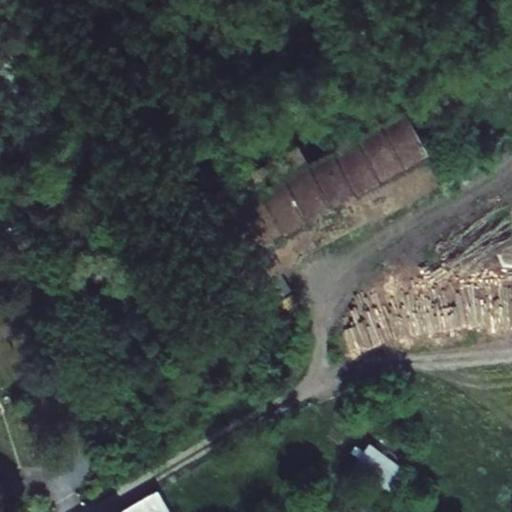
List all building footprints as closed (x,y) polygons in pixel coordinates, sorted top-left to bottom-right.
[(415,105),(220,211),(247,259),(442,155),(415,105)] [(442,155),(247,259),(258,281),(454,176),(442,155)] [(504,227),(496,240),(500,246),(504,253),(511,252),(511,226),(511,227),(504,227)] [(158,256),(143,265),(149,276),(164,268),(158,256)] [(369,440),(352,475),(395,496),(412,460),(369,440)] [(171,511),(159,490),(121,511),(171,511)]
